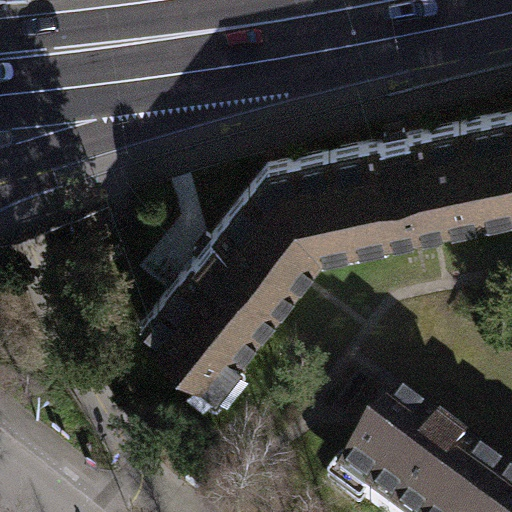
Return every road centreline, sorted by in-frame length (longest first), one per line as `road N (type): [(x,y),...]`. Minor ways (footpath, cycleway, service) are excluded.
road 1 (primary): [(0,89),(197,60),(491,0)]
road 2 (tertiary): [(0,173),(277,87)]
road 3 (primary): [(0,119),(277,87)]
road 4 (primary): [(261,0),(0,37)]
road 5 (primary): [(277,87),(511,37)]
